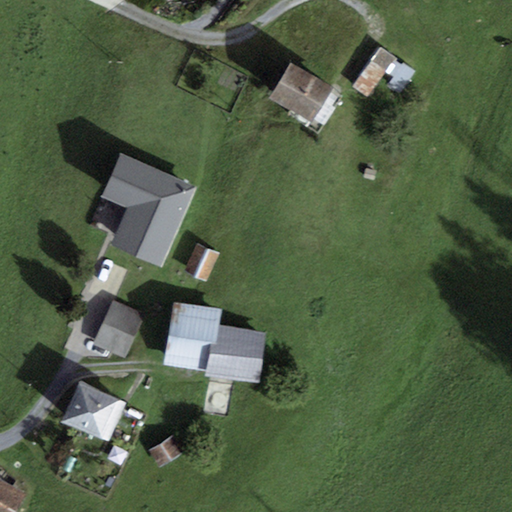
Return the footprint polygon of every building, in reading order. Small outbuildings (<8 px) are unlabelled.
[(395,58),(380,48),(352,87),(367,98),(395,58)] [(333,88),(290,62),(269,98),(312,124),(333,88)] [(416,70),(404,62),(388,85),(400,93),(416,70)] [(197,189),(121,154),(101,197),(128,209),(111,245),(161,267),(197,189)] [(219,254),(197,244),(184,273),(206,283),(219,254)] [(145,315),(113,300),(93,344),(125,358),(145,315)] [(222,309),(173,302),(163,365),(205,371),(205,377),(260,385),(268,331),(220,324),(222,309)] [(120,400),(79,382),(62,422),(102,439),(120,400)] [(127,403),(120,400),(102,439),(109,442),(127,403)] [(173,435),(147,450),(157,468),(183,453),(173,435)] [(16,511),(26,494),(0,479),(0,511),(16,511)]
